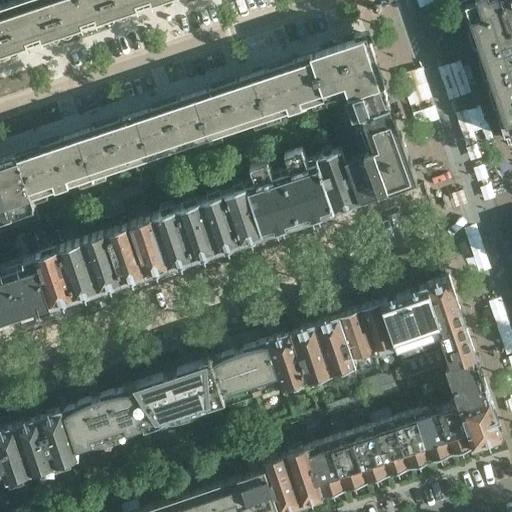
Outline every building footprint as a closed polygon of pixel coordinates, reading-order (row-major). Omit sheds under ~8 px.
[(0,52),(132,8),(154,0),(3,0),(4,3),(0,3),(0,52)] [(511,0),(459,0),(508,143),(511,141),(511,0)] [(381,70),(370,38),(368,38),(366,34),(329,47),(309,53),(320,86),(377,65),(379,70),(381,70)] [(324,97),(320,86),(309,53),(251,73),(266,116),(324,97)] [(383,84),(379,70),(377,65),(320,86),(324,97),(326,102),(345,96),(351,113),(339,117),(341,121),(390,103),(383,84)] [(266,116),(251,73),(193,92),(208,136),(266,116)] [(208,136),(193,92),(135,112),(150,155),(208,136)] [(402,143),(391,110),(389,105),(390,104),(390,103),(341,121),(333,123),(341,145),(347,162),(402,143)] [(150,155),(135,112),(77,131),(92,175),(150,155)] [(92,175),(77,131),(16,152),(30,195),(92,175)] [(334,207),(334,206),(316,153),(309,132),(291,138),(294,147),(316,213),(334,207)] [(281,225),(259,162),(253,143),(235,149),(243,172),(263,231),(281,225)] [(415,179),(402,143),(347,162),(359,198),(387,186),(388,189),(415,179)] [(359,198),(347,162),(341,145),(316,153),(334,206),(359,198)] [(316,213),(294,147),(286,150),(291,166),(281,169),(298,219),(316,213)] [(0,230),(38,218),(30,195),(16,152),(0,157),(0,230)] [(298,219),(281,169),(272,172),(267,159),(259,162),(281,225),(298,219)] [(263,231),(243,172),(234,175),(237,185),(223,189),(240,238),(240,239),(255,234),(263,231)] [(240,238),(223,189),(199,197),(216,246),(223,244),(232,241),(240,238)] [(216,246),(199,197),(176,205),(193,254),(200,251),(200,252),(209,249),(208,249),(216,246)] [(193,254),(176,205),(153,213),(169,262),(176,260),(181,258),(193,254)] [(169,262),(153,213),(129,221),(145,270),(153,267),(153,268),(161,265),(169,262)] [(146,270),(145,270),(129,221),(105,229),(121,278),(137,273),(146,270)] [(121,278),(105,229),(82,237),(98,286),(107,283),(121,278)] [(98,286),(82,237),(58,245),(75,294),(89,289),(90,289),(98,286)] [(75,294),(58,245),(35,252),(51,302),(60,299),(75,294)] [(51,302),(35,252),(34,251),(0,262),(0,318),(17,313),(37,307),(37,306),(51,302)] [(476,354),(455,294),(449,274),(427,281),(444,332),(441,333),(450,361),(450,362),(476,354)] [(444,332),(427,281),(423,283),(381,297),(406,369),(408,375),(450,361),(441,333),(444,332)] [(406,369),(381,297),(359,305),(376,355),(394,349),(397,357),(395,358),(400,371),(406,369)] [(376,355),(359,305),(338,312),(355,362),(371,356),(374,364),(379,362),(376,355)] [(362,383),(355,362),(338,312),(315,320),(331,372),(345,368),(351,386),(362,383)] [(331,372),(315,320),(291,328),(307,380),(331,372)] [(307,380),(291,328),(267,336),(281,380),(284,388),(307,380)] [(281,380),(267,336),(243,344),(244,346),(235,349),(234,347),(211,354),(211,355),(225,398),(281,380)] [(491,396),(483,375),(476,354),(450,362),(447,364),(458,398),(461,406),(490,396),(491,396)] [(225,398),(211,355),(130,382),(145,426),(225,399),(225,398)] [(452,450),(436,405),(426,374),(405,381),(430,457),(452,450)] [(430,457),(405,381),(383,388),(409,464),(430,457)] [(148,433),(145,426),(130,382),(62,405),(78,455),(79,456),(148,433)] [(409,464),(383,388),(363,395),(366,406),(388,471),(409,464)] [(317,410),(311,392),(287,400),(293,418),(297,417),(300,416),(317,410)] [(502,430),(490,396),(461,406),(473,443),(500,434),(502,430)] [(473,443),(461,406),(458,398),(436,405),(452,450),(473,443)] [(78,455),(62,405),(60,406),(54,408),(30,415),(22,418),(16,420),(14,421),(30,470),(78,455)] [(388,471),(366,406),(344,413),(366,479),(388,471)] [(324,424),(322,420),(319,410),(317,410),(300,416),(304,430),(324,424)] [(366,479),(344,413),(322,420),(324,424),(326,433),(340,473),(345,486),(366,479)] [(300,425),(297,417),(293,418),(275,425),(278,433),(300,425)] [(30,470),(14,421),(12,421),(12,422),(6,424),(6,423),(0,425),(0,455),(8,478),(30,470)] [(340,473),(326,433),(323,434),(325,438),(306,444),(323,493),(345,486),(340,473)] [(323,493),(306,444),(284,452),(301,500),(323,493)] [(265,511),(280,507),(263,459),(261,452),(233,462),(237,473),(123,511),(98,511),(97,508),(85,511),(265,511)] [(301,500),(284,452),(263,459),(280,507),(301,500)] [(65,496),(62,487),(38,495),(41,504),(65,496)]
